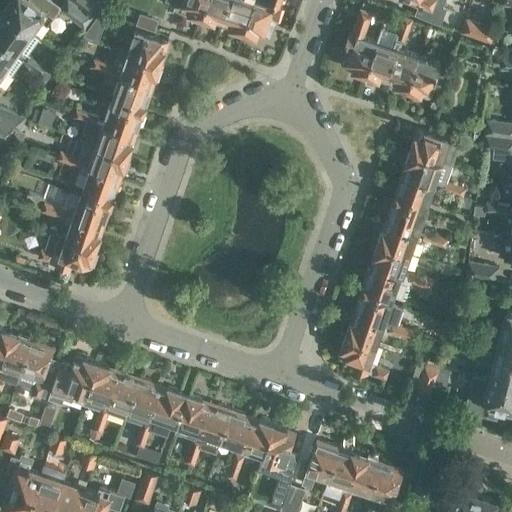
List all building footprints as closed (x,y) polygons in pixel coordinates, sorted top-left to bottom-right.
[(5,11),(35,33),(43,21),(48,24),(59,9),(84,27),(93,16),(71,0),(63,0),(60,6),(51,0),(31,0),(30,0),(10,0),(4,9),(6,10),(5,11)] [(71,0),(93,16),(101,4),(96,0),(71,0)] [(168,0),(182,5),(181,8),(201,16),(206,0),(168,0)] [(206,0),(201,16),(221,23),(229,0),(206,0)] [(229,0),(221,23),(243,31),(254,0),(229,0)] [(262,0),(254,0),(243,31),(262,37),(264,32),(266,33),(271,20),(277,22),(282,7),(280,7),(282,0),(269,0),(269,2),(262,0)] [(421,0),(422,0),(417,13),(440,23),(446,7),(443,6),(444,0),(421,0)] [(346,67),(365,74),(376,42),(363,37),(372,13),(361,9),(352,34),(351,34),(346,47),(352,49),(347,62),(348,63),(346,67)] [(101,10),(83,34),(99,40),(108,13),(101,10)] [(5,11),(0,18),(0,37),(50,74),(51,73),(49,73),(50,71),(45,67),(46,66),(26,52),(28,50),(24,48),(35,33),(5,11)] [(404,14),(400,26),(409,30),(413,18),(404,14)] [(460,31),(490,42),(495,27),(465,17),(460,31)] [(409,30),(400,26),(396,38),(405,41),(409,30)] [(129,52),(162,64),(169,41),(137,30),(129,52)] [(0,37),(0,66),(7,71),(10,74),(21,59),(41,73),(39,76),(46,81),(50,74),(0,37)] [(365,74),(387,81),(398,49),(397,49),(400,40),(391,37),(388,46),(376,42),(365,74)] [(118,48),(114,62),(115,62),(114,63),(117,64),(116,69),(123,71),(122,73),(154,85),(162,64),(129,52),(118,48)] [(398,49),(387,81),(408,89),(419,57),(398,49)] [(91,65),(103,69),(106,60),(94,56),(91,65)] [(419,57),(408,89),(429,96),(440,64),(419,57)] [(501,66),(511,67),(511,58),(502,57),(501,66)] [(106,60),(103,69),(115,73),(116,69),(117,64),(114,63),(106,60)] [(154,85),(122,73),(114,96),(146,107),(154,85)] [(106,120),(138,131),(146,107),(114,96),(106,120)] [(0,120),(13,126),(20,128),(25,115),(0,105),(0,120)] [(73,116),(84,119),(87,111),(76,108),(73,116)] [(87,111),(84,119),(85,120),(96,123),(98,118),(99,115),(87,111)] [(85,120),(80,136),(88,139),(130,154),(138,131),(106,120),(98,118),(96,123),(85,120)] [(485,133),(511,136),(511,121),(487,118),(485,133)] [(13,126),(0,120),(0,139),(7,143),(13,126)] [(419,128),(411,149),(452,163),(460,141),(451,138),(451,139),(419,128)] [(511,136),(485,133),(484,147),(511,150),(511,136)] [(81,166),(82,163),(122,177),(130,154),(88,139),(83,155),(74,152),(70,162),(81,166)] [(59,158),(70,162),(74,152),(63,148),(59,158)] [(411,149),(403,173),(435,185),(436,181),(441,182),(442,178),(447,180),(452,163),(411,149)] [(85,188),(115,198),(122,177),(82,163),(81,166),(80,170),(89,173),(88,174),(90,174),(85,188)] [(435,185),(403,173),(395,196),(427,207),(435,185)] [(441,182),(439,187),(449,190),(452,181),(447,180),(442,178),(441,182)] [(452,181),(449,190),(459,193),(462,185),(452,181)] [(115,198),(85,188),(78,206),(70,203),(69,207),(107,220),(115,198)] [(41,208),(53,212),(56,203),(45,199),(47,196),(30,190),(27,198),(43,204),(41,208)] [(395,196),(386,221),(418,232),(427,207),(395,196)] [(485,201),(485,205),(484,210),(497,211),(498,202),(485,201)] [(510,204),(498,202),(497,211),(509,212),(510,204)] [(72,224),(68,237),(98,247),(107,220),(69,207),(56,203),(53,212),(65,217),(64,221),(72,224)] [(485,205),(475,204),(474,214),(483,215),(484,210),(485,205)] [(386,221),(379,242),(411,254),(416,240),(421,242),(422,238),(433,242),(436,233),(425,229),(423,234),(418,232),(386,221)] [(98,247),(68,237),(50,231),(45,247),(41,246),(38,255),(71,267),(73,263),(85,267),(86,264),(91,266),(98,247)] [(433,242),(434,242),(445,246),(447,241),(448,237),(436,233),(433,242)] [(372,263),(404,274),(411,254),(379,242),(372,263)] [(469,259),(466,274),(475,276),(497,280),(500,265),(469,259)] [(372,263),(363,288),(393,299),(394,295),(407,299),(412,282),(419,284),(422,275),(409,271),(408,275),(404,274),(372,263)] [(466,274),(464,284),(473,286),(475,276),(466,274)] [(422,275),(419,284),(432,289),(435,279),(422,275)] [(363,288),(354,313),(390,325),(389,330),(401,334),(404,325),(397,323),(403,306),(392,301),(393,299),(363,288)] [(498,332),(511,335),(511,308),(499,305),(497,314),(502,315),(498,332)] [(347,334),(377,344),(381,332),(382,332),(387,334),(389,330),(390,325),(354,313),(347,334)] [(404,325),(401,334),(413,339),(416,329),(404,325)] [(0,376),(2,369),(0,368),(0,358),(9,334),(2,331),(2,328),(0,327),(0,376)] [(492,354),(511,358),(511,335),(498,332),(492,354)] [(9,334),(0,358),(0,368),(2,369),(0,376),(16,382),(21,368),(31,338),(17,334),(16,336),(9,334)] [(377,344),(347,334),(340,352),(345,354),(344,357),(356,361),(355,366),(385,377),(389,367),(376,363),(371,361),(377,344)] [(40,394),(47,396),(55,375),(44,371),(52,346),(31,338),(21,368),(16,382),(32,388),(31,393),(40,396),(40,394)] [(463,351),(485,356),(487,347),(465,342),(463,351)] [(60,361),(55,375),(47,396),(61,401),(63,395),(82,402),(96,361),(75,354),(71,365),(60,361)] [(511,358),(492,354),(487,377),(511,383),(511,358)] [(96,361),(82,402),(99,407),(96,417),(105,420),(109,411),(103,409),(116,372),(109,369),(110,366),(96,361)] [(419,387),(429,391),(438,365),(428,361),(419,387)] [(124,374),(116,372),(103,409),(109,411),(124,416),(128,406),(130,399),(138,376),(125,371),(124,374)] [(511,383),(487,377),(475,374),(467,408),(486,412),(489,403),(511,408),(511,383)] [(128,406),(124,416),(140,422),(137,431),(147,434),(151,422),(146,420),(158,386),(151,384),(152,380),(138,376),(130,399),(128,406)] [(158,386),(146,420),(151,422),(151,424),(168,430),(171,421),(177,423),(182,408),(175,406),(180,391),(167,386),(166,389),(158,386)] [(177,424),(175,430),(188,435),(192,436),(197,438),(208,404),(201,401),(202,398),(188,394),(183,408),(182,408),(177,423),(177,424)] [(192,436),(188,448),(198,452),(200,445),(216,451),(220,439),(221,439),(231,409),(217,404),(216,406),(208,404),(197,438),(192,436)] [(244,413),(231,409),(221,439),(232,443),(230,449),(234,451),(239,452),(251,419),(243,416),(244,413)] [(105,420),(96,417),(92,428),(101,432),(105,420)] [(234,451),(230,463),(240,466),(244,454),(248,456),(250,449),(263,453),(273,423),(259,418),(258,421),(251,419),(239,452),(234,451)] [(263,453),(258,467),(280,475),(273,498),(283,501),(300,450),(288,446),(294,431),(273,423),(263,453)] [(147,434),(137,431),(133,442),(143,446),(147,434)] [(0,446),(0,447),(15,452),(19,437),(5,432),(0,446)] [(48,447),(62,451),(66,437),(52,433),(48,447)] [(327,476),(337,446),(316,439),(306,469),(301,482),(311,486),(316,472),(327,476)] [(337,446),(327,476),(340,480),(338,486),(342,487),(346,488),(357,456),(350,453),(351,450),(337,446)] [(79,462),(93,467),(98,453),(83,448),(79,462)] [(198,452),(188,448),(184,460),(194,463),(198,452)] [(7,491),(3,502),(11,505),(10,509),(19,511),(26,511),(39,474),(29,470),(33,457),(20,452),(19,457),(10,455),(5,471),(14,474),(13,477),(11,476),(6,491),(7,491)] [(342,487),(337,500),(347,503),(351,490),(355,492),(357,486),(369,490),(380,460),(366,456),(365,458),(357,456),(346,488),(342,487)] [(369,490),(382,495),(380,500),(384,502),(380,511),(390,511),(393,505),(389,503),(401,468),(380,460),(369,490)] [(240,466),(230,463),(226,475),(235,478),(240,466)] [(145,468),(136,496),(148,501),(158,473),(145,468)] [(41,470),(26,511),(27,511),(31,511),(51,511),(62,481),(50,477),(51,474),(41,470)] [(414,495),(429,500),(436,479),(421,474),(414,495)] [(84,489),(75,511),(102,511),(104,508),(102,508),(104,503),(119,508),(124,494),(130,496),(135,480),(122,476),(116,491),(109,489),(98,486),(95,493),(84,489)] [(75,511),(84,489),(85,486),(75,482),(74,485),(62,481),(51,511),(75,511)] [(290,482),(281,509),(288,511),(296,511),(305,487),(290,482)] [(185,483),(180,495),(192,499),(196,487),(185,483)] [(215,505),(227,509),(232,495),(220,491),(215,505)] [(456,494),(452,504),(441,501),(437,511),(492,511),(497,500),(472,491),(469,498),(456,494)] [(177,511),(179,509),(168,505),(169,502),(156,498),(154,504),(151,511),(177,511)] [(343,511),(347,503),(337,500),(334,511),(336,511),(343,511)]
